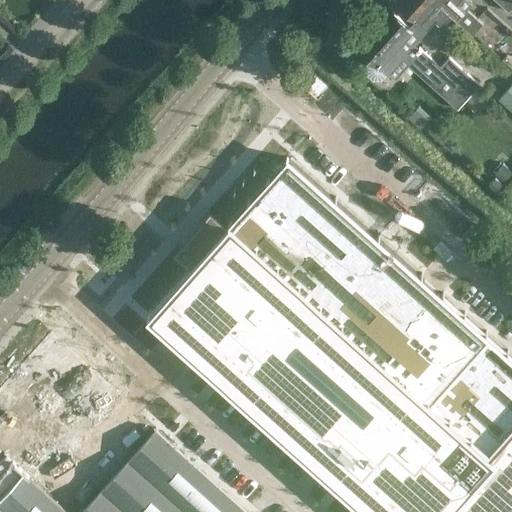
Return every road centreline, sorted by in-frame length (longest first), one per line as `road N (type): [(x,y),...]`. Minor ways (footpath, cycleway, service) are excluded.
road 1 (tertiary): [(0,318),(279,0)]
road 2 (residential): [(0,95),(85,0)]
